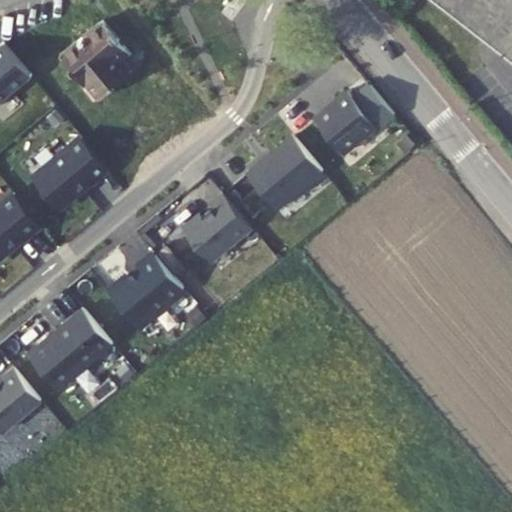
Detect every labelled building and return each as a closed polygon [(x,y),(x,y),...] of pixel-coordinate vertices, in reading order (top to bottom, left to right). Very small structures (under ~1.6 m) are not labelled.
[(511,0),(448,0),(511,49),(511,0)] [(109,12),(61,53),(93,90),(132,57),(123,46),(132,39),(109,12)] [(0,99),(27,76),(0,44),(0,99)] [(318,120),(347,153),(379,124),(349,90),(337,101),(338,103),(318,120)] [(274,210),(321,170),(292,135),(245,175),(274,210)] [(57,212),(107,171),(82,141),(32,182),(57,212)] [(250,227),(222,194),(208,205),(210,207),(200,215),(199,213),(182,227),(210,261),(250,227)] [(0,260),(38,228),(13,198),(0,209),(0,260)] [(182,289),(153,255),(136,269),(138,271),(129,279),(126,276),(106,292),(136,328),(182,289)] [(99,355),(69,320),(26,356),(56,391),(99,355)] [(38,402),(11,369),(0,378),(0,433),(1,434),(38,402)]
